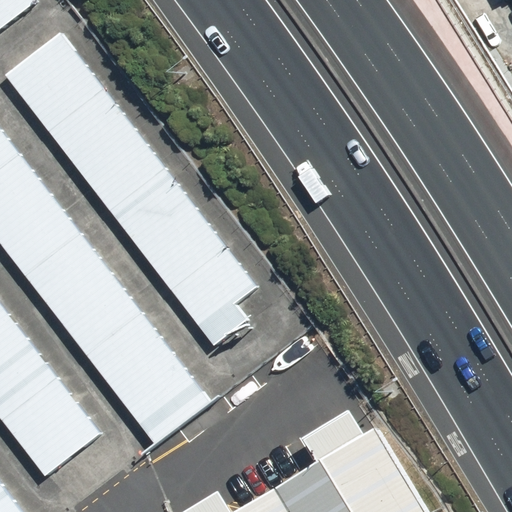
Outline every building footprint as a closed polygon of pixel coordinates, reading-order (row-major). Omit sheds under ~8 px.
[(0,0),(0,28),(33,3),(30,0),(0,0)] [(249,295),(49,39),(0,77),(0,79),(199,334),(249,295)] [(210,403),(0,134),(0,251),(153,447),(210,403)] [(0,304),(0,429),(49,494),(110,448),(0,304)] [(413,511),(364,433),(233,511),(413,511)] [(20,511),(0,485),(0,511),(20,511)]
